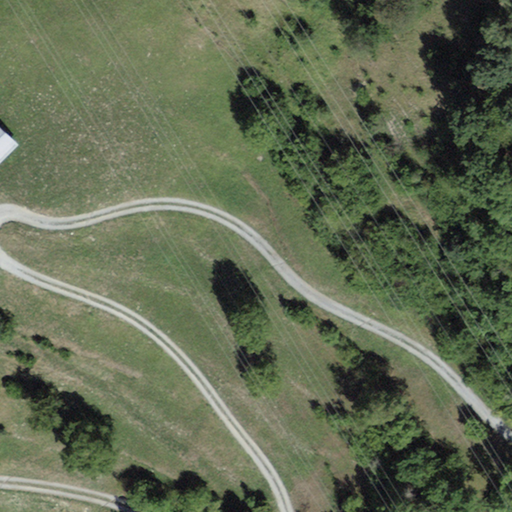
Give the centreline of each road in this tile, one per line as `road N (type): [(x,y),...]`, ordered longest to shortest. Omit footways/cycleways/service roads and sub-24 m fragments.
road 1 (track): [(0,215),(59,228),(148,210),(225,222),(260,245),(308,299),(420,352),(511,433)]
road 2 (track): [(291,511),(182,359),(131,320),(0,261)]
road 3 (track): [(0,487),(58,491),(129,511)]
